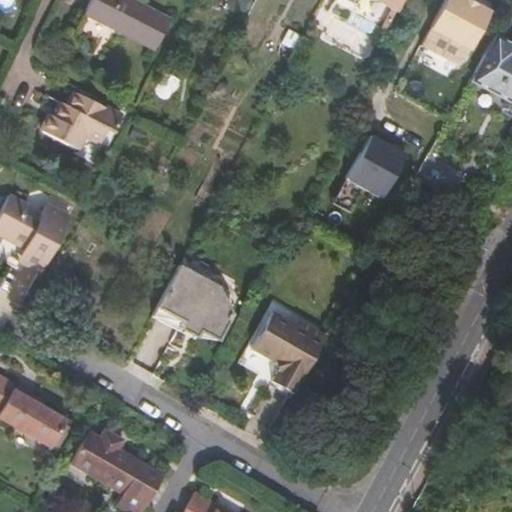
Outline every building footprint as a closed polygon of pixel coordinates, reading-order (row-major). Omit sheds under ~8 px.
[(90,0),(84,13),(153,49),(169,21),(129,0),(90,0)] [(339,0),(332,14),(378,39),(398,0),(339,0)] [(426,50),(462,70),(466,62),(484,30),(448,10),(426,50)] [(292,50),(300,37),(289,30),(281,44),(292,50)] [(511,50),(511,43),(492,32),(467,79),(511,103),(511,52),(511,50)] [(292,50),(286,62),(296,67),(310,42),(300,37),(292,50)] [(38,129),(74,149),(82,135),(96,143),(104,130),(110,133),(118,118),(72,93),(65,106),(58,103),(50,118),(45,116),(38,129)] [(367,131),(343,177),(381,197),(405,152),(367,131)] [(436,136),(427,151),(439,159),(448,143),(436,136)] [(412,177),(423,158),(427,151),(418,145),(403,172),(412,177)] [(412,177),(450,197),(460,178),(423,158),(412,177)] [(0,204),(0,235),(6,239),(9,234),(23,242),(20,247),(26,250),(20,263),(36,271),(67,215),(45,203),(34,222),(20,214),(25,204),(6,194),(0,204)] [(9,234),(6,239),(20,247),(23,242),(9,234)] [(26,250),(20,247),(14,260),(20,263),(26,250)] [(177,266),(150,316),(178,331),(179,329),(183,322),(198,330),(216,340),(230,315),(216,287),(177,266)] [(269,382),(291,394),(311,358),(325,333),(297,317),(295,320),(272,307),(251,344),(275,357),(275,372),(269,382)] [(183,322),(179,329),(194,337),(198,330),(183,322)] [(0,413),(0,418),(51,449),(66,423),(27,400),(30,396),(0,377),(0,412),(0,413)] [(129,511),(136,502),(144,507),(163,475),(126,454),(122,458),(114,454),(122,440),(104,431),(96,443),(85,437),(70,464),(86,473),(122,493),(115,505),(127,511),(129,511)] [(181,511),(220,511),(223,508),(194,491),(181,511)] [(140,511),(144,507),(136,502),(129,511),(140,511)]
